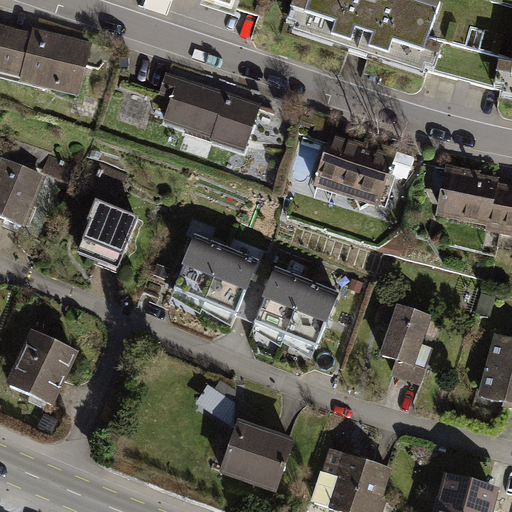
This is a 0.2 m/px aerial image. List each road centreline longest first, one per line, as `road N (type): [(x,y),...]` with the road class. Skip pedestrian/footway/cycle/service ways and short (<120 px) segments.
road 1 (residential): [(55,0),(190,49),(511,142)]
road 2 (residential): [(511,455),(402,427),(128,323)]
road 3 (residential): [(60,485),(128,323)]
road 4 (residential): [(128,323),(0,264)]
